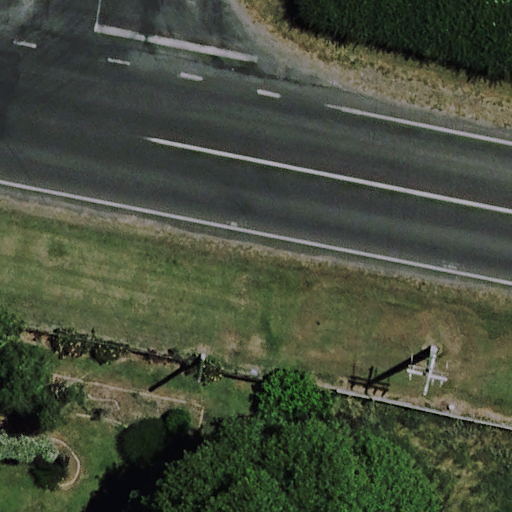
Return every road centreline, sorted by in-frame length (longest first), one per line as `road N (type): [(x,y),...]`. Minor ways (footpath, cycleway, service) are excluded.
road 1 (tertiary): [(77,122),(511,210)]
road 2 (unclassified): [(99,0),(77,122)]
